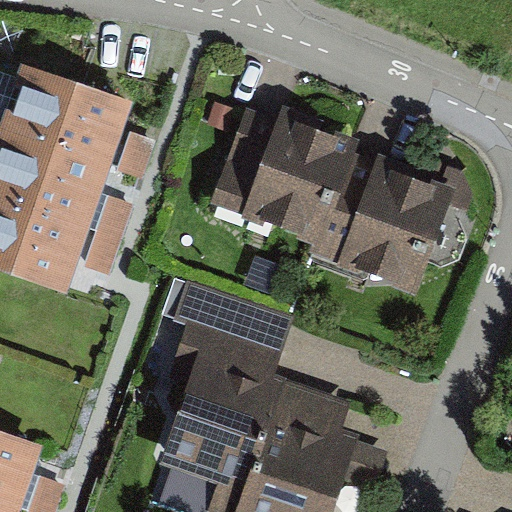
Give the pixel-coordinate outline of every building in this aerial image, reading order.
[(134,101),(23,64),(1,130),(111,167),(134,101)] [(359,138),(282,112),(276,129),(244,118),(215,203),(245,213),(244,215),(297,233),(295,238),(322,247),(354,152),(359,138)] [(111,167),(1,130),(0,133),(0,200),(90,230),(111,167)] [(157,141),(131,132),(118,172),(144,180),(157,141)] [(430,180),(354,152),(322,247),(317,251),(340,260),(339,263),(418,292),(450,203),(456,189),(430,180)] [(437,162),(430,180),(456,189),(450,203),(469,210),(475,194),(465,173),(437,162)] [(136,205),(109,196),(85,267),(112,276),(136,205)] [(90,230),(0,200),(0,268),(69,291),(90,230)] [(175,368),(193,374),(164,462),(222,481),(212,511),(334,511),(358,438),(344,433),(353,402),(278,378),(298,317),(188,281),(175,321),(189,325),(175,368)] [(43,445),(0,430),(0,503),(20,511),(43,445)] [(59,511),(69,485),(41,475),(28,511),(59,511)] [(0,511),(19,511),(20,511),(0,503),(0,511)]
